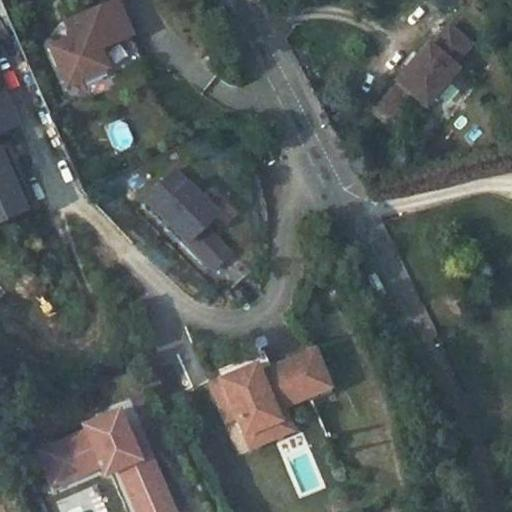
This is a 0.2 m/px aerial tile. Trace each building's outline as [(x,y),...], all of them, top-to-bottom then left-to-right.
[(125,0),(73,22),(80,37),(59,46),(75,85),(116,68),(108,48),(140,35),(125,0)] [(422,112),(455,79),(450,75),(469,54),(448,33),(427,51),(425,48),(390,83),(395,88),(378,105),(398,127),(419,107),(422,112)] [(0,219),(34,204),(7,145),(3,147),(0,139),(0,130),(16,123),(2,93),(0,94),(0,219)] [(218,219),(177,175),(148,201),(214,275),(230,260),(205,231),(218,219)] [(263,368),(219,387),(227,407),(237,402),(245,421),(253,440),(288,425),(281,410),(314,396),(316,399),(337,390),(321,354),(279,372),(271,355),(260,360),(263,368)] [(237,402),(227,407),(235,426),(245,421),(237,402)] [(121,411),(87,426),(90,432),(60,444),(75,478),(104,466),(107,475),(120,470),(124,468),(132,487),(128,489),(137,511),(175,511),(141,429),(130,434),(121,411)] [(288,425),(253,440),(258,454),(293,439),(288,425)] [(60,444),(44,451),(58,485),(75,478),(60,444)] [(124,468),(120,470),(128,489),(132,487),(124,468)]
